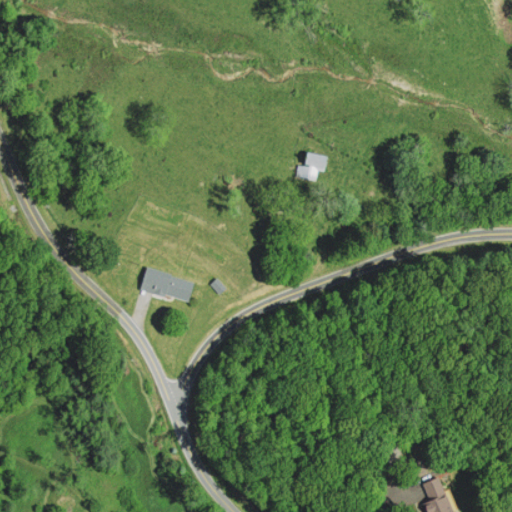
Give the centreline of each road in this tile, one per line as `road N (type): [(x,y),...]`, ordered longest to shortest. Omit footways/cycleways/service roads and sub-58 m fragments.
road 1 (residential): [(236,511),(189,447),(149,349),(58,249),(0,138)]
road 2 (residential): [(177,412),(198,354),(249,309),(460,232),(511,230)]
